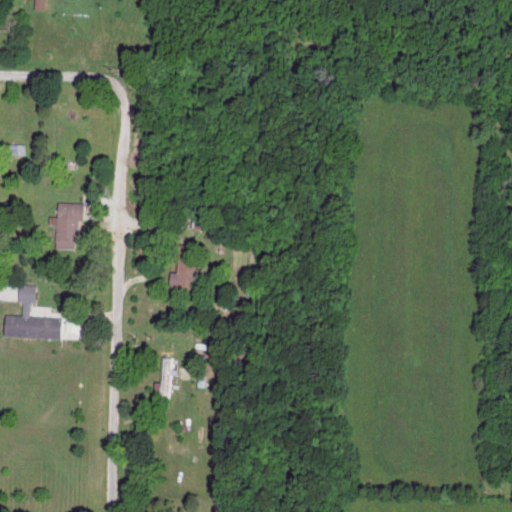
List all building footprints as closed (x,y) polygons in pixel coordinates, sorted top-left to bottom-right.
[(61,245),(83,245),(83,217),(88,217),(89,201),(62,200),(61,245)] [(194,227),(223,228),(223,214),(195,213),(194,227)] [(200,243),(182,242),(181,270),(175,270),(174,285),(193,285),(194,279),(206,279),(206,266),(199,266),(200,243)] [(10,333),(65,335),(65,315),(34,314),(34,300),(39,300),(40,283),(23,282),(22,300),(26,301),(26,313),(10,312),(10,333)] [(80,316),(66,316),(66,330),(81,330),(80,316)] [(173,405),(175,355),(162,354),(160,404),(173,405)]
